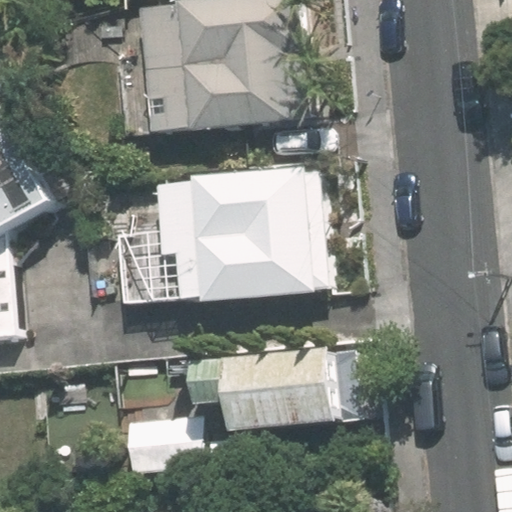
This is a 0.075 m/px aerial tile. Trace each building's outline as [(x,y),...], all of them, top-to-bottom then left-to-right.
[(307,0),(214,0),(152,4),(159,134),(315,125),(307,0)] [(12,104),(0,110),(0,241),(67,206),(12,104)] [(133,230),(136,304),(336,295),(330,172),(176,179),(178,228),(133,230)] [(24,239),(0,253),(0,342),(23,343),(24,239)] [(352,353),(213,364),(217,412),(253,409),(255,431),(358,422),(352,353)]
